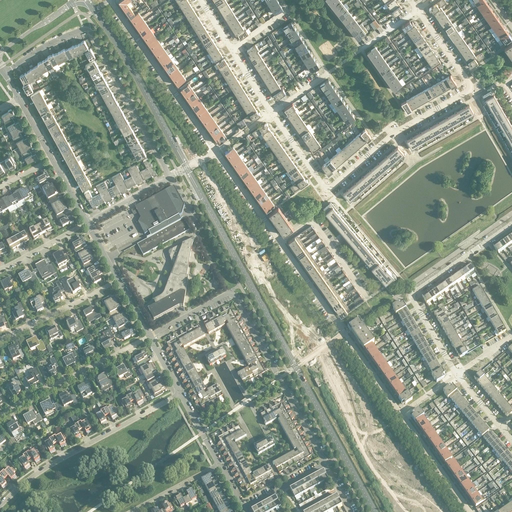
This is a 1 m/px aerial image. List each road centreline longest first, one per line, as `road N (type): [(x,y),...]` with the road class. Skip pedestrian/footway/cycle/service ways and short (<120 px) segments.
road 1 (residential): [(271,112),(322,185),(335,184),(394,132),(468,90),(417,10)]
road 2 (residential): [(470,511),(280,242)]
road 3 (residential): [(324,464),(234,295),(149,336)]
road 4 (residential): [(170,176),(88,29),(4,72)]
road 5 (residential): [(0,506),(39,471),(180,393)]
road 6 (residential): [(216,151),(110,0)]
road 7 (residential): [(0,415),(149,336)]
road 8 (residential): [(368,298),(311,220),(280,242)]
road 9 (residential): [(0,339),(117,280)]
road 10 (residential): [(411,298),(511,223)]
